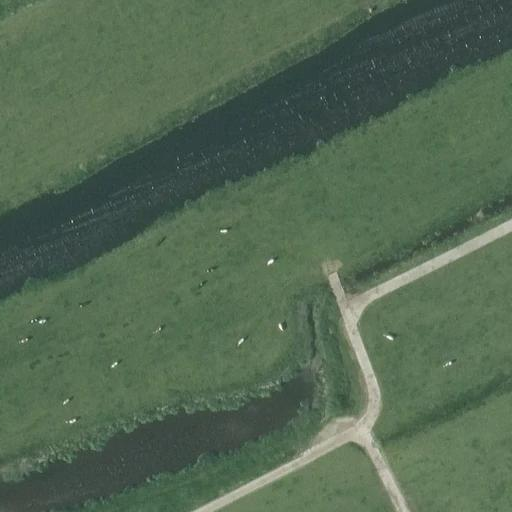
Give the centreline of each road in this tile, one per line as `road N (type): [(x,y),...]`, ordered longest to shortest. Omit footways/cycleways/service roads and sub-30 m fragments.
road 1 (track): [(203,511),(372,417),(375,395),(324,258)]
road 2 (track): [(346,317),(363,299),(511,223)]
